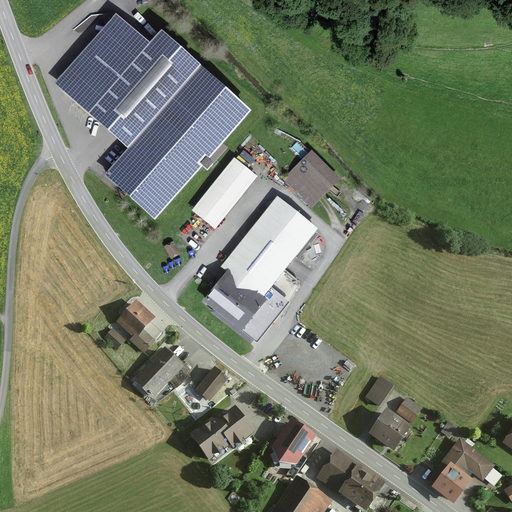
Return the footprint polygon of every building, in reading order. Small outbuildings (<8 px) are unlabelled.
[(131,150),(108,176),(155,217),(201,165),(207,171),(227,149),(221,143),(248,113),(160,35),(148,47),(122,24),(64,90),(131,150)] [(311,154),(284,181),(309,206),(336,179),(311,154)] [(253,177),(235,162),(196,210),(214,224),(253,177)] [(267,288),(314,230),(282,205),(205,301),(235,325),(237,325),(244,324),(262,302),(258,299),(267,288)] [(170,257),(177,253),(172,244),(165,248),(170,257)] [(287,303),(267,288),(258,299),(262,302),(244,324),(237,325),(256,341),(287,303)] [(135,305),(119,322),(134,337),(130,341),(143,353),(153,342),(140,331),(151,320),(135,305)] [(115,349),(122,341),(111,331),(104,339),(115,349)] [(150,396),(179,368),(164,353),(135,381),(137,383),(134,387),(143,396),(147,393),(150,396)] [(225,381),(213,371),(197,389),(208,398),(215,393),(225,381)] [(366,398),(378,406),(392,387),(379,378),(366,398)] [(406,419),(410,413),(415,416),(419,410),(406,400),(397,412),(406,419)] [(234,412),(218,424),(215,420),(193,437),(209,458),(230,442),(233,446),(250,433),(234,412)] [(406,429),(385,414),(372,434),(392,448),(406,429)] [(455,429),(449,424),(443,432),(449,437),(455,429)] [(274,449),(280,462),(294,463),(311,440),(290,425),(274,449)] [(458,477),(466,467),(469,469),(478,458),(459,443),(429,481),(452,499),(465,482),(458,477)] [(379,487),(334,456),(322,474),(345,489),(341,494),(345,496),(346,494),(373,511),(377,511),(385,502),(373,494),(379,487)] [(296,482),(274,511),(322,511),(328,504),(296,482)]
